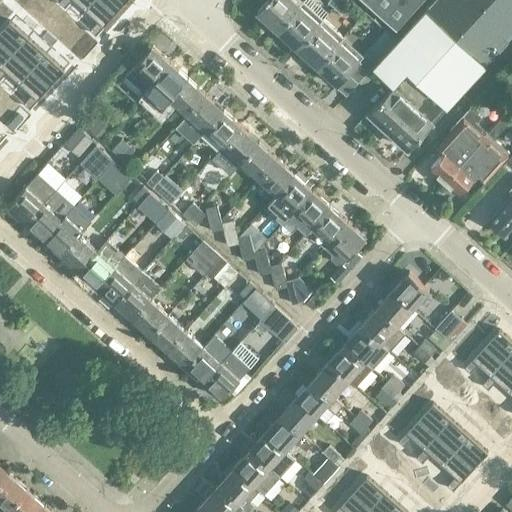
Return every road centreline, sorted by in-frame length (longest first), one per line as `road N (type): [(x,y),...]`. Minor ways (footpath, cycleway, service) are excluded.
road 1 (residential): [(417,218),(194,7)]
road 2 (residential): [(225,423),(0,225)]
road 3 (residential): [(225,423),(417,218)]
road 4 (residential): [(164,0),(0,192)]
road 5 (residential): [(111,511),(0,414)]
road 6 (residential): [(511,303),(417,218)]
